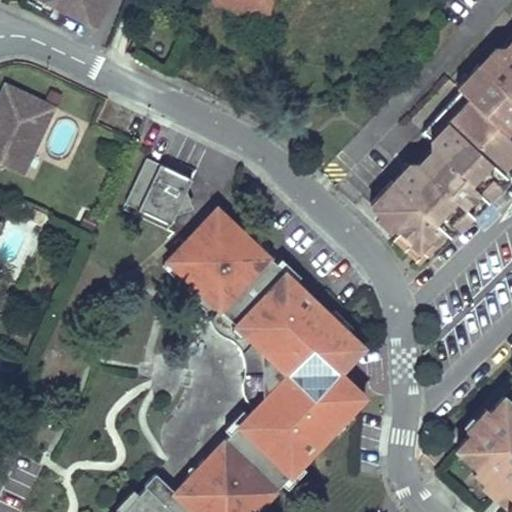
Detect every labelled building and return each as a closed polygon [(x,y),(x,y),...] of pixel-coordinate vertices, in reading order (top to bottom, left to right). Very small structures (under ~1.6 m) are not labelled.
[(44,0),(87,20),(96,0),(44,0)] [(94,23),(105,0),(96,0),(87,20),(94,23)] [(216,0),(267,23),(272,0),(216,0)] [(391,177),(370,200),(381,210),(395,224),(400,229),(419,247),(448,216),(490,174),(511,150),(511,138),(505,132),(511,124),(511,38),(510,37),(500,38),(478,61),(486,69),(464,92),(461,90),(423,128),(433,137),(432,149),(437,154),(424,166),(419,162),(411,161),(393,179),(391,177)] [(478,61),(456,84),(461,90),(464,92),(486,69),(478,61)] [(0,167),(21,177),(53,110),(5,87),(0,97),(0,167)] [(432,149),(419,162),(424,166),(437,154),(432,149)] [(511,150),(490,174),(498,181),(511,166),(511,150)] [(147,157),(125,202),(170,224),(191,179),(147,157)] [(490,174),(448,216),(456,223),(461,229),(501,184),(498,181),(490,174)] [(242,511),(252,502),(257,506),(279,482),(298,463),(330,430),(348,410),(368,390),(345,367),(364,347),(348,332),(330,315),(292,280),(273,261),(250,239),(247,243),(228,224),(231,221),(214,206),(167,256),(168,257),(287,371),(253,406),(247,413),(228,432),(205,456),(209,460),(190,480),(187,477),(173,491),(153,472),(141,484),(144,488),(138,494),(120,511),(242,511)] [(381,210),(375,215),(390,229),(395,224),(381,210)] [(400,229),(391,238),(419,263),(456,223),(448,216),(419,247),(400,229)] [(231,221),(228,224),(247,243),(250,239),(253,236),(234,218),(231,221)] [(279,255),(273,261),(292,280),(298,274),(279,255)] [(247,400),(253,406),(287,371),(168,257),(163,263),(200,298),(197,300),(204,306),(208,311),(209,315),(211,320),(213,325),(216,329),(220,332),(225,335),(232,337),(235,340),(239,344),(241,348),(243,354),(244,360),(245,365),(244,370),(243,378),(242,383),(242,388),(244,392),(245,396),(247,400)] [(336,310),(330,315),(348,332),(353,326),(336,310)] [(467,434),(455,449),(461,454),(473,442),(508,402),(502,395),(488,411),(467,434)] [(511,405),(508,402),(473,442),(511,477),(511,405)] [(483,407),(463,430),(467,434),(488,411),(483,407)] [(241,408),(223,427),(228,432),(247,413),(241,408)] [(348,410),(330,430),(335,435),(354,416),(348,410)] [(77,473),(89,441),(65,432),(52,464),(77,473)] [(511,477),(473,442),(461,454),(474,467),(486,477),(499,489),(511,501),(511,477)] [(202,453),(183,473),(187,477),(190,480),(209,460),(205,456),(202,453)] [(298,463),(279,482),(286,489),(304,469),(298,463)] [(474,467),(470,472),(481,482),(486,477),(474,467)] [(481,482),(478,486),(491,498),(499,489),(486,477),(481,482)] [(131,488),(113,507),(118,511),(120,511),(138,494),(131,488)]
